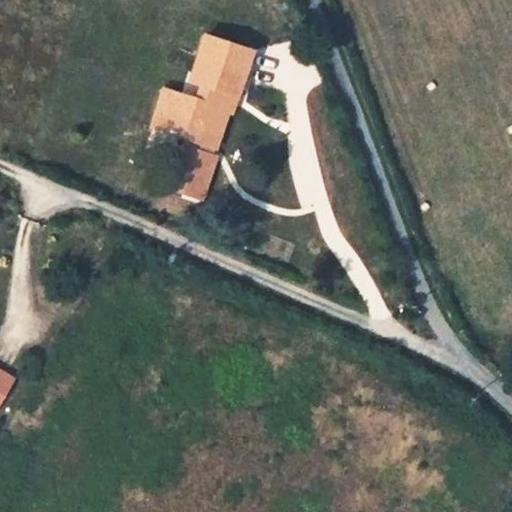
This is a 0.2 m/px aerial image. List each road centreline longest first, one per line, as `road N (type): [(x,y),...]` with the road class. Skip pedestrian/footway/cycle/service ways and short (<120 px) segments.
road 1 (track): [(0,166),(470,363)]
road 2 (residential): [(511,403),(452,341),(411,267),(312,0)]
